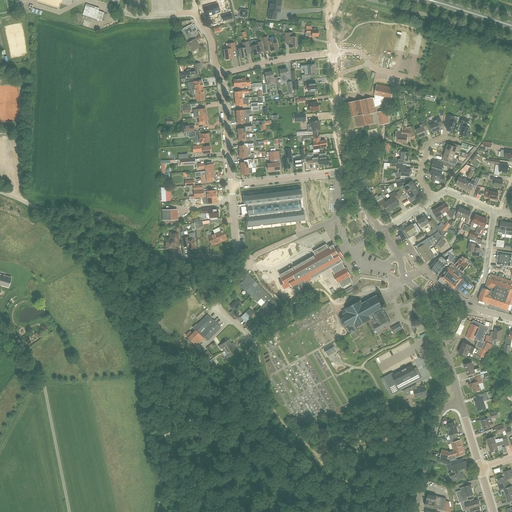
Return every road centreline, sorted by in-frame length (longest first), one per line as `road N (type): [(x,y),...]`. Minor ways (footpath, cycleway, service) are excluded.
road 1 (unclassified): [(0,192),(100,219),(157,258),(237,255)]
road 2 (unclassified): [(68,511),(40,372),(0,323)]
road 3 (residential): [(415,511),(439,415),(459,402)]
